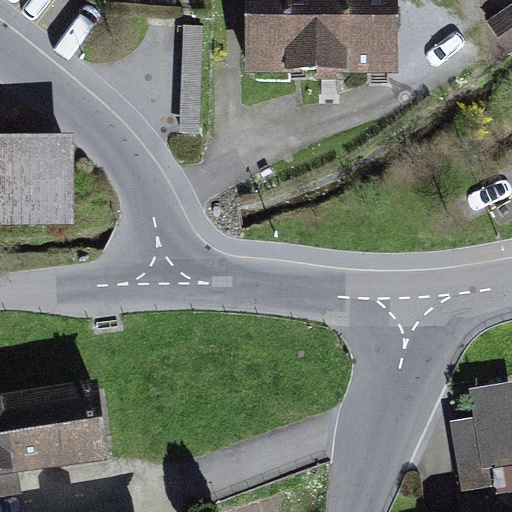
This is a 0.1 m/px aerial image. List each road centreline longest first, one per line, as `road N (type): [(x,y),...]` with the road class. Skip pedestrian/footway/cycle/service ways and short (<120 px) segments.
road 1 (unknown): [(107,147),(176,175),(209,178),(447,50)]
road 2 (unknown): [(376,435),(340,439),(188,496),(74,511)]
road 3 (residential): [(161,268),(107,147),(0,52)]
road 4 (tertiary): [(407,293),(161,268)]
road 5 (residential): [(355,511),(407,293)]
road 6 (tertiary): [(161,268),(0,292)]
